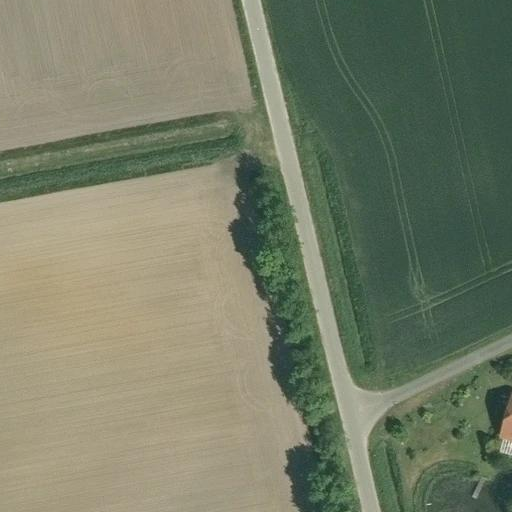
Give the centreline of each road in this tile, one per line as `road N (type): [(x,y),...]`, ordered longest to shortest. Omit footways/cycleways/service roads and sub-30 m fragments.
road 1 (residential): [(252,0),(350,420)]
road 2 (residential): [(350,420),(511,341)]
